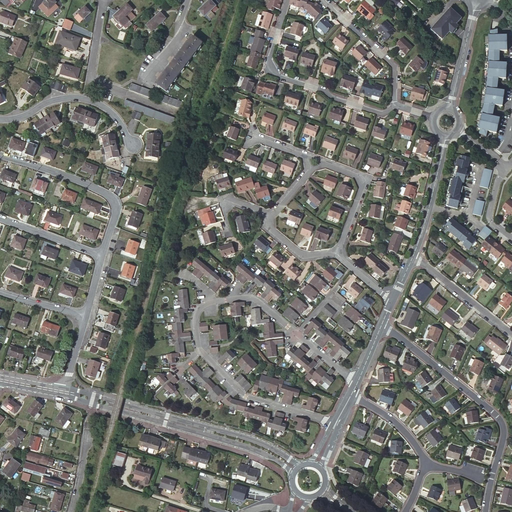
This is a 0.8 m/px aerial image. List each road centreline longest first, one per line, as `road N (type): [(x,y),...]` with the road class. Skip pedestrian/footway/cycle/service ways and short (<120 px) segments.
road 1 (residential): [(485,511),(501,422),(380,326)]
road 2 (residential): [(395,104),(376,112),(278,76),(269,58),(286,0)]
road 3 (residential): [(100,257),(113,218),(109,195),(0,155)]
road 4 (residential): [(171,110),(93,81),(102,0)]
road 5 (residential): [(201,352),(238,396),(337,421)]
road 6 (residential): [(0,120),(77,98),(113,117),(132,145)]
road 7 (tertiary): [(194,427),(61,391)]
road 8 (residential): [(320,0),(393,68),(395,104)]
road 9 (residential): [(339,251),(362,181),(314,160)]
road 10 (residential): [(412,256),(511,333)]
